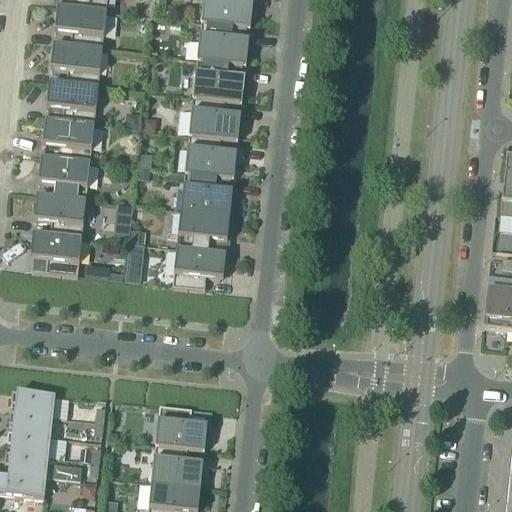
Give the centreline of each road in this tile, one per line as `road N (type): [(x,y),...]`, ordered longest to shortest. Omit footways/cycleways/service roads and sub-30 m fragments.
road 1 (residential): [(258,367),(298,0)]
road 2 (residential): [(258,367),(0,339)]
road 3 (residential): [(468,391),(489,135)]
road 4 (residential): [(468,391),(258,367)]
road 5 (residential): [(242,511),(258,367)]
road 6 (residential): [(0,141),(15,0)]
road 7 (residential): [(489,135),(503,0)]
road 8 (residential): [(464,511),(468,391)]
